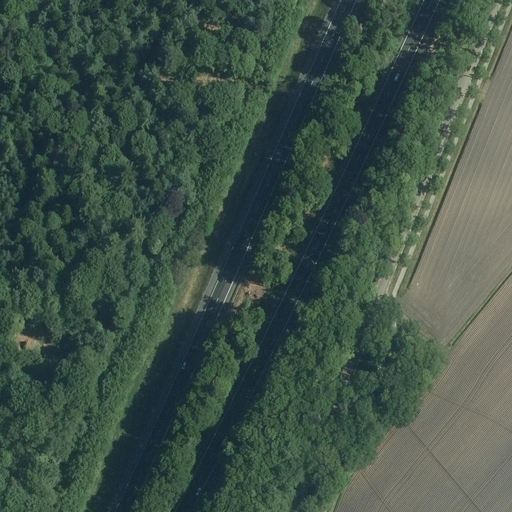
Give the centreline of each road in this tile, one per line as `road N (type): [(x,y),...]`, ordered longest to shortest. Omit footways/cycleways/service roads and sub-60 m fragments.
road 1 (motorway): [(182,511),(431,0)]
road 2 (motorway): [(347,0),(122,511)]
road 3 (secondary): [(292,511),(496,0)]
